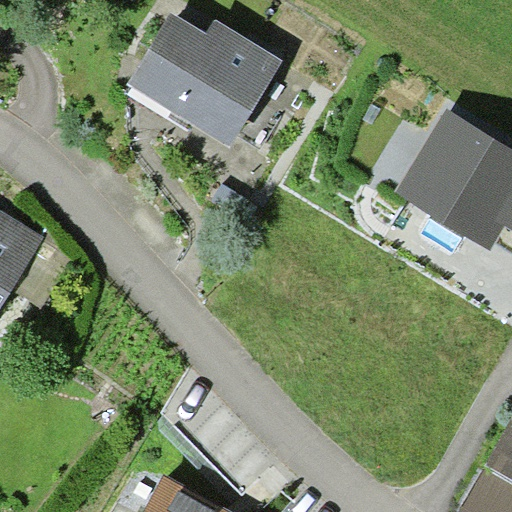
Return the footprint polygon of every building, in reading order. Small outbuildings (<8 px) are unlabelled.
[(172,10),(129,80),(233,144),(285,59),(216,17),(207,32),(172,10)] [(511,144),(447,105),(396,188),(492,247),(507,223),(511,225),(511,144)] [(0,305),(44,236),(0,208),(0,305)] [(511,417),(486,462),(511,477),(511,417)] [(511,511),(511,484),(485,470),(461,511),(511,511)] [(233,511),(166,473),(143,511),(233,511)]
